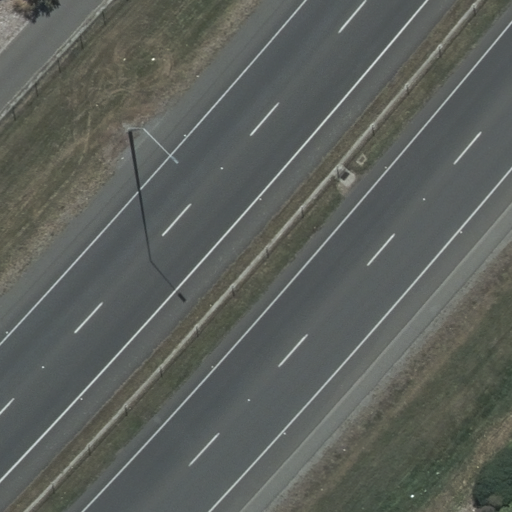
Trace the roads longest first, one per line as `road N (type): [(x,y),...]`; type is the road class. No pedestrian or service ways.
road 1 (motorway): [(0,414),(369,0)]
road 2 (motorway): [(511,95),(149,511)]
